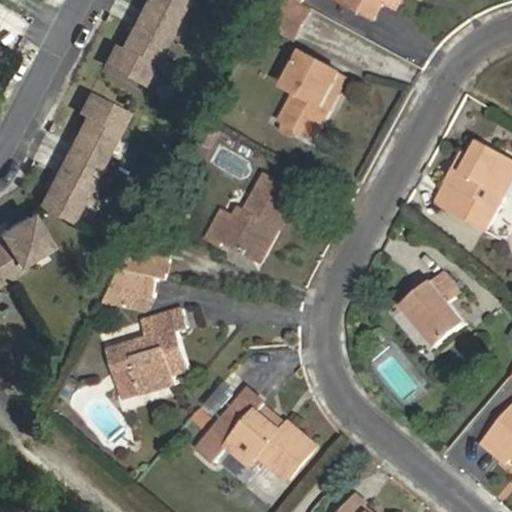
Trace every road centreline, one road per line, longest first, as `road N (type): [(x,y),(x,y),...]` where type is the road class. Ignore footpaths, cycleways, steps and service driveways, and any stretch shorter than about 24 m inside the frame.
road 1 (residential): [(483,511),(350,401),(325,349),(330,300),(470,54),(511,31)]
road 2 (residential): [(0,163),(85,0)]
